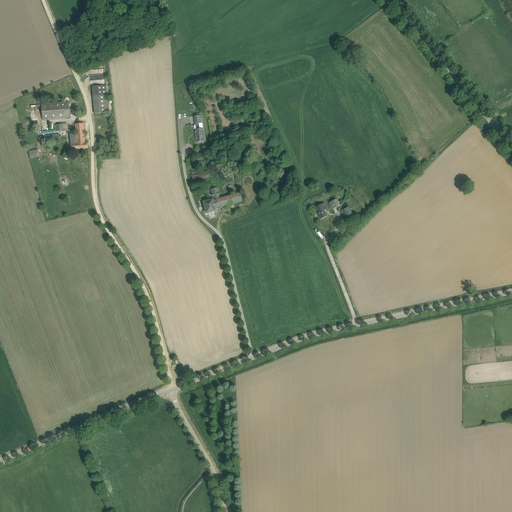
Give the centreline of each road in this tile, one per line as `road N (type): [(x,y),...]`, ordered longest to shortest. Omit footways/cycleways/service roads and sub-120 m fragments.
road 1 (track): [(171,389),(154,311),(98,209),(89,105),(45,0)]
road 2 (tertiary): [(171,389),(307,335),(511,291)]
road 3 (tertiary): [(0,460),(171,389)]
road 4 (unclassified): [(511,145),(396,0)]
road 5 (unclassified): [(226,511),(211,463),(171,389)]
